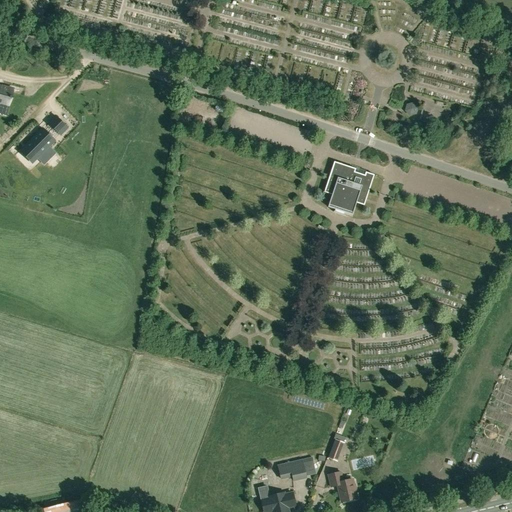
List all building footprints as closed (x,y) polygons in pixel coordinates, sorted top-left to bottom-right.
[(0,103),(9,106),(11,99),(12,99),(12,97),(11,96),(13,89),(1,86),(1,85),(0,86),(0,85),(0,103)] [(412,103),(406,105),(404,111),(409,117),(417,114),(418,107),(412,103)] [(56,116),(49,123),(60,135),(67,128),(56,116)] [(43,129),(24,147),(36,159),(54,140),(43,129)] [(344,215),(345,213),(352,215),(356,203),(364,205),(374,175),(366,172),(364,176),(354,172),(355,169),(334,162),(324,192),(332,195),(328,207),(335,209),(334,212),(333,211),(333,212),(345,216),(345,215),(344,215)] [(328,459),(337,462),(344,443),(335,440),(328,459)] [(312,459),(302,462),(305,475),(315,473),(312,459)] [(302,460),(277,466),(280,479),(292,476),(293,481),(306,478),(305,475),(302,462),(302,460)] [(356,499),(355,494),(356,491),(355,486),(353,485),(352,479),(345,481),(342,480),(340,472),(328,475),(331,487),(338,486),(342,502),(356,499)] [(268,497),(270,496),(268,485),(258,487),(261,501),(269,499),(268,497)] [(270,496),(268,497),(269,499),(261,501),(263,511),(269,511),(272,511),(271,511),(288,511),(287,508),(295,506),(292,493),(284,495),(284,493),(270,496)] [(89,511),(86,498),(44,507),(45,511),(89,511)]
